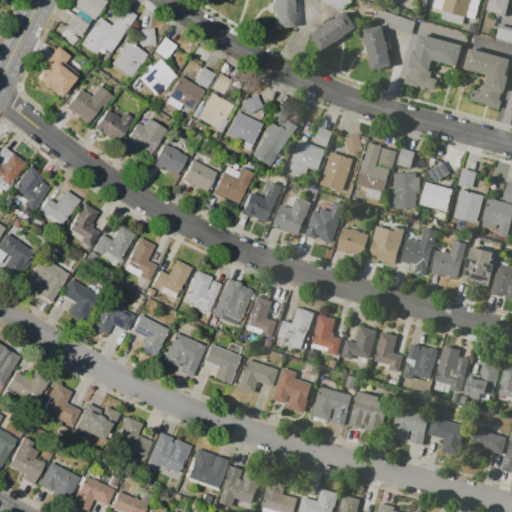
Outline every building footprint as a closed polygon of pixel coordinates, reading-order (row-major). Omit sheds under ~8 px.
[(105,0),(107,1),(94,20),(92,19),(80,35),(67,26),(78,9),(70,3),(72,0),(105,0)] [(274,28),(272,0),(292,0),(295,27),(274,28)] [(352,0),(341,11),(319,0),(352,0)] [(432,7),(433,0),(479,0),(474,19),(465,17),(463,25),(440,18),(442,10),(432,7)] [(486,9),(488,0),(510,0),(506,15),(486,9)] [(81,44),(99,17),(111,26),(124,7),(136,15),(109,53),(101,47),(95,54),(81,44)] [(356,27),(322,51),(311,35),(344,11),(356,27)] [(362,30),(382,25),(391,65),(371,70),(362,30)] [(499,27),(511,30),(511,42),(496,39),(499,27)] [(153,28),(154,45),(140,46),(139,29),(153,28)] [(462,46),(456,67),(432,60),(429,73),(427,73),(423,89),(403,84),(406,74),(409,75),(410,68),(408,67),(412,49),(415,50),(419,35),(462,46)] [(154,51),(164,37),(176,46),(165,60),(154,51)] [(110,65),(128,41),(147,55),(130,79),(110,65)] [(59,97),(34,77),(58,47),(69,56),(63,63),(77,74),(59,97)] [(469,48),(510,59),(506,76),(507,76),(503,92),(501,92),(499,100),(500,101),(498,109),(485,106),(485,104),(471,100),(473,90),(480,91),(482,85),(484,86),(487,75),(463,69),(469,48)] [(155,94),(139,78),(159,59),(175,76),(155,94)] [(194,82),(202,67),(214,74),(206,89),(194,82)] [(219,74),(230,81),(222,95),(210,88),(219,74)] [(205,91),(193,111),(181,104),(178,109),(166,102),(169,97),(168,96),(179,76),(205,91)] [(65,107),(81,88),(90,96),(99,86),(112,96),(103,107),(101,106),(88,123),(75,113),(74,114),(65,107)] [(196,118),(210,93),(232,105),(224,119),(228,121),(221,132),(196,118)] [(247,115),(241,102),(256,95),(262,107),(247,115)] [(270,117),(276,105),(289,110),(283,123),(270,117)] [(133,119),(128,127),(128,126),(118,142),(94,128),(106,110),(113,114),(114,114),(120,118),(124,113),(133,119)] [(236,111),(262,124),(249,151),(238,146),(241,141),(225,133),(236,111)] [(137,123),(143,126),(148,119),(166,130),(150,156),(136,147),(131,155),(121,149),(137,123)] [(268,167),(251,154),(267,134),(264,132),(271,122),(278,127),(280,124),(283,126),(288,120),(297,127),(268,167)] [(313,143),(319,127),(332,132),(325,148),(313,143)] [(344,138),(358,134),(362,151),(348,154),(344,138)] [(299,140),(325,150),(316,172),(308,168),(305,175),(289,169),(292,162),(291,161),(299,140)] [(369,143),(381,146),(375,166),(390,170),(383,192),(356,184),(363,159),(364,160),(369,143)] [(163,144),(170,147),(179,151),(178,152),(186,156),(176,176),(153,163),(163,144)] [(26,163),(5,191),(0,187),(0,151),(3,147),(26,163)] [(396,151),(391,169),(377,165),(382,147),(396,151)] [(414,152),(409,168),(396,165),(401,148),(414,152)] [(331,152),(358,161),(354,173),(348,171),(341,192),(320,185),(331,152)] [(192,160),(216,172),(206,192),(191,184),(190,185),(182,181),(192,160)] [(435,182),(427,171),(441,162),(449,173),(435,182)] [(29,166),(42,176),(32,191),(34,192),(41,182),(48,188),(32,210),(9,193),(29,166)] [(213,193),(227,166),(239,172),(241,167),(253,174),(247,185),(246,185),(235,205),(213,193)] [(472,189),(458,185),(462,168),(477,172),(472,189)] [(393,173),(415,173),(415,177),(420,177),(420,193),(415,194),(415,208),(394,209),(394,200),(389,200),(389,187),(393,187),(393,173)] [(426,182),(453,190),(447,212),(419,204),(426,182)] [(511,203),(502,201),(507,183),(511,184),(511,203)] [(80,200),(59,228),(37,212),(47,198),(55,204),(65,190),(80,200)] [(483,196),(476,223),(454,216),(461,190),(483,196)] [(249,193),(257,196),(257,195),(266,198),(266,199),(274,203),(266,223),(241,213),(249,193)] [(298,235),(281,229),(281,230),(274,227),(274,226),(272,226),(280,205),(287,208),(288,207),(292,209),(296,198),(310,203),(298,235)] [(487,198),(511,204),(511,221),(508,236),(497,233),(499,226),(496,225),(495,230),(481,226),(482,221),(481,220),(487,198)] [(305,236),(314,211),(318,212),(320,208),(329,211),(334,200),(346,205),(331,244),(321,240),(321,239),(318,238),(319,236),(316,234),(314,239),(305,236)] [(83,204),(98,212),(91,224),(93,225),(91,228),(98,232),(89,247),(66,233),(83,204)] [(93,250),(102,235),(111,241),(120,226),(134,235),(117,264),(93,250)] [(404,229),(394,265),(378,260),(378,263),(367,260),(377,226),(390,230),(391,226),(404,229)] [(342,228),(350,230),(350,229),(360,232),(359,233),(368,235),(363,253),(354,250),(353,254),(336,249),(342,228)] [(400,261),(407,239),(419,242),(423,228),(437,232),(427,268),(409,263),(409,264),(400,261)] [(0,241),(5,234),(36,255),(25,270),(23,269),(18,277),(3,267),(9,258),(0,251),(0,241)] [(138,238),(154,245),(146,261),(155,265),(148,281),(123,269),(138,238)] [(430,273),(437,250),(444,252),(445,251),(449,253),(453,239),(467,243),(457,278),(441,274),(441,276),(430,273)] [(471,247),(497,254),(487,288),(462,281),(471,247)] [(25,282),(40,257),(68,274),(50,303),(38,295),(45,285),(43,284),(39,291),(25,282)] [(191,268),(175,298),(151,286),(159,271),(168,275),(176,260),(191,268)] [(511,267),(511,300),(490,294),(498,264),(511,267)] [(208,313),(191,306),(193,301),(185,298),(189,288),(188,287),(195,271),(211,277),(206,290),(207,290),(211,280),(220,284),(208,313)] [(70,279),(98,297),(81,322),(68,314),(74,303),(60,295),(70,279)] [(212,315),(219,299),(228,303),(235,288),(251,294),(237,328),(221,321),(222,319),(212,315)] [(256,297),(272,302),(267,318),(276,321),(271,339),(245,330),(256,297)] [(90,327),(105,301),(114,306),(114,305),(124,310),(123,311),(134,317),(125,331),(111,324),(105,335),(90,327)] [(301,349),(276,340),(283,320),(292,323),(297,307),(313,312),(301,349)] [(139,315),(168,330),(154,357),(139,349),(145,337),(132,330),(139,315)] [(319,315),(335,319),(332,332),(334,332),(333,336),(342,338),(337,356),(311,350),(319,315)] [(341,357),(345,339),(356,342),(360,326),(377,330),(370,360),(352,356),(351,360),(341,357)] [(381,332),(397,336),(393,354),(402,356),(399,372),(373,366),(381,332)] [(174,333),(205,346),(192,377),(178,371),(180,367),(162,360),(174,333)] [(266,339),(272,341),(269,349),(264,347),(266,339)] [(210,344),(240,356),(229,384),(213,377),(217,366),(204,361),(210,344)] [(411,344),(430,348),(438,349),(431,380),(413,375),(412,380),(403,378),(411,344)] [(443,345),(461,350),(460,356),(469,358),(461,392),(450,390),(451,384),(435,380),(443,345)] [(19,357),(0,388),(0,351),(2,353),(0,356),(0,360),(6,349),(19,357)] [(278,371),(273,387),(258,382),(254,394),(236,388),(241,374),(242,375),(247,360),(278,371)] [(464,393),(468,377),(470,377),(471,374),(480,376),(483,363),(500,367),(493,396),(481,393),(480,397),(464,393)] [(504,366),(511,367),(511,403),(500,400),(501,396),(496,394),(504,366)] [(282,368),(296,373),(294,378),(312,384),(302,413),(286,408),(290,396),(288,395),(285,403),(272,399),(282,368)] [(15,372),(29,379),(35,369),(50,378),(34,405),(13,392),(12,394),(5,390),(15,372)] [(55,383),(71,392),(65,403),(80,411),(72,426),(42,410),(49,397),(48,396),(55,383)] [(321,387),(351,395),(343,424),(332,421),(335,409),(332,408),(328,420),(312,415),(315,403),(316,403),(321,387)] [(348,426),(358,391),(379,397),(378,400),(388,403),(379,435),(348,426)] [(74,427),(87,403),(93,407),(93,408),(102,413),(105,406),(119,413),(104,443),(74,427)] [(390,436),(398,407),(429,416),(421,445),(409,442),(412,431),(409,430),(406,441),(390,436)] [(0,415),(1,416),(0,417),(0,431),(3,433),(4,432),(10,435),(10,436),(15,439),(0,468),(0,415)] [(125,416),(141,423),(136,435),(151,442),(144,458),(114,444),(120,430),(119,430),(125,416)] [(433,418),(465,427),(457,456),(441,451),(444,439),(429,434),(433,418)] [(469,449),(475,429),(507,438),(502,455),(484,450),(484,453),(469,449)] [(511,473),(501,470),(511,431),(511,473)] [(33,485),(21,478),(23,475),(7,466),(22,437),(33,443),(30,448),(37,452),(33,459),(44,465),(33,485)] [(147,460),(154,444),(168,450),(173,439),(190,446),(184,459),(183,458),(177,473),(147,460)] [(196,449),(213,455),(209,467),(210,467),(214,456),(227,460),(217,488),(183,476),(191,456),(193,457),(196,449)] [(79,478),(65,504),(52,496),(53,494),(37,486),(50,462),(79,478)] [(230,466),(243,470),(240,478),(242,479),(245,470),(261,476),(251,503),(235,497),(231,508),(217,502),(230,466)] [(148,479),(152,471),(163,476),(159,484),(148,479)] [(114,490),(107,506),(92,500),(87,511),(71,505),(77,491),(84,476),(114,490)] [(108,485),(112,476),(119,479),(115,488),(108,485)] [(281,511),(262,507),(269,480),(285,484),(283,494),(297,498),(293,511),(281,511)] [(298,511),(303,497),(317,501),(320,489),(338,493),(332,511),(298,511)] [(143,511),(120,511),(111,508),(118,492),(139,501),(143,491),(151,495),(143,511)] [(204,494),(212,498),(208,505),(201,502),(204,494)] [(338,511),(343,495),(359,499),(356,511),(338,511)] [(399,511),(392,510),(393,506),(379,503),(376,511),(399,511)]
